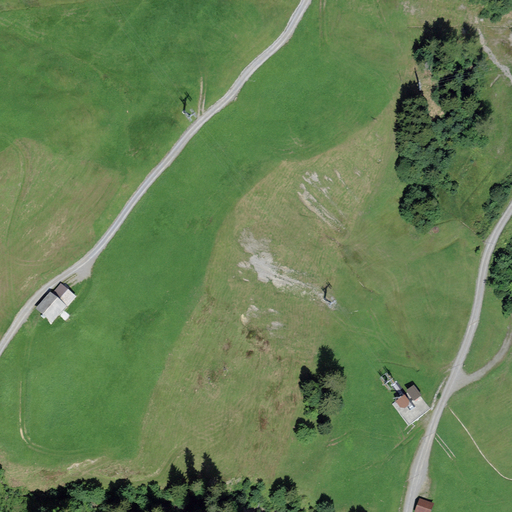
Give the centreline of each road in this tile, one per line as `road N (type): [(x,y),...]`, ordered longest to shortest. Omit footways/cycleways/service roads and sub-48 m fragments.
road 1 (track): [(0,349),(47,286),(84,265),(200,121),(284,39),(307,0)]
road 2 (track): [(408,511),(475,314),(482,264),(511,207)]
